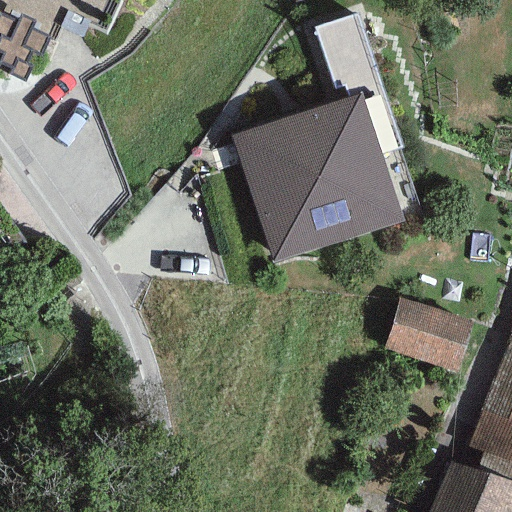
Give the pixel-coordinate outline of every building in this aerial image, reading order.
[(11,22),(0,16),(0,64),(6,67),(3,73),(17,80),(24,67),(19,64),(25,51),(33,55),(42,37),(25,29),(29,22),(14,15),(11,22)] [(274,264),(400,222),(381,152),(397,147),(354,17),(314,28),(335,88),(345,85),(349,97),(232,137),(274,264)] [(471,320),(399,298),(383,350),(455,372),(471,320)] [(511,332),(511,333),(480,408),(511,419),(511,332)] [(448,464),(425,511),(511,511),(511,419),(480,408),(458,466),(448,464)]
